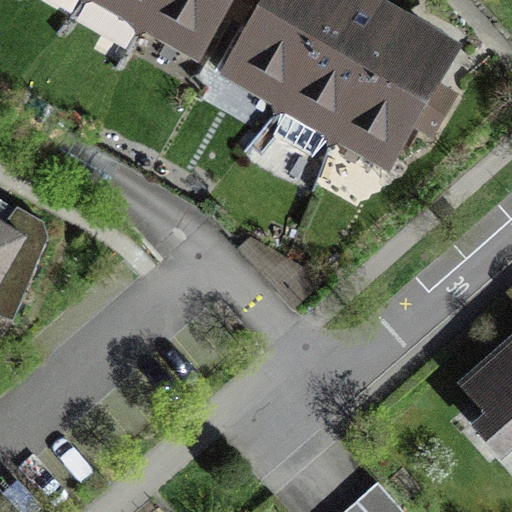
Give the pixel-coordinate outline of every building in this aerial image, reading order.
[(115,0),(148,19),(159,0),(115,0)] [(159,0),(148,19),(199,47),(226,0),(159,0)] [(277,99),(333,0),(272,0),(231,73),(277,99)] [(335,132),(396,25),(350,0),(333,0),(277,99),(335,132)] [(396,25),(335,132),(386,161),(447,54),(396,25)] [(0,282),(18,251),(0,240),(0,282)] [(511,336),(447,388),(473,422),(459,433),(489,471),(501,461),(511,468),(511,336)] [(400,511),(376,485),(346,511),(400,511)]
